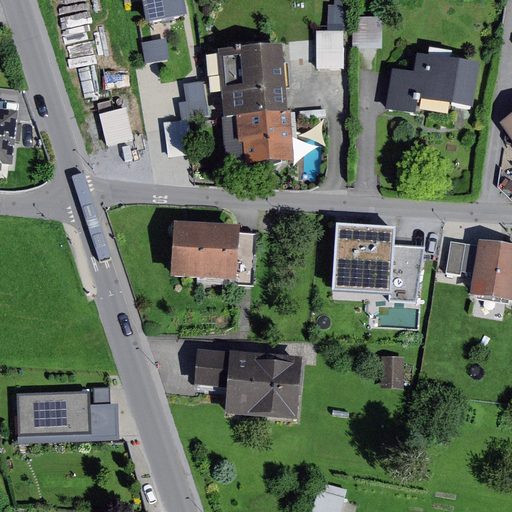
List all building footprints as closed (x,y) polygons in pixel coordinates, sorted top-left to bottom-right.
[(193,0),(151,0),(156,26),(197,19),(193,0)] [(351,33),(324,34),(325,72),(352,71),(351,33)] [(228,58),(216,59),(218,80),(230,79),(234,122),(246,120),(249,150),(253,149),(255,169),(303,164),(291,47),(228,53),(228,58)] [(424,75),(401,71),(395,111),(429,116),(431,104),(485,112),(492,66),(427,56),(424,75)] [(183,116),(200,117),(202,84),(185,83),(183,116)] [(28,114),(0,111),(0,173),(11,175),(11,167),(23,168),(28,114)] [(197,121),(171,125),(176,161),(202,157),(197,121)] [(251,229),(183,225),(179,282),(261,287),(264,235),(250,235),(251,229)] [(402,232),(343,227),(338,283),(396,284),(396,301),(423,305),(429,259),(399,257),(402,232)] [(488,248),(458,243),(453,275),(468,277),(469,274),(483,276),(479,298),(511,303),(511,247),(489,244),(488,248)] [(311,360),(205,352),(203,388),(237,391),(235,418),(307,424),(311,360)] [(413,359),(388,358),(387,390),(412,391),(413,359)] [(98,394),(24,397),(26,447),(128,443),(127,406),(99,407),(98,394)]
